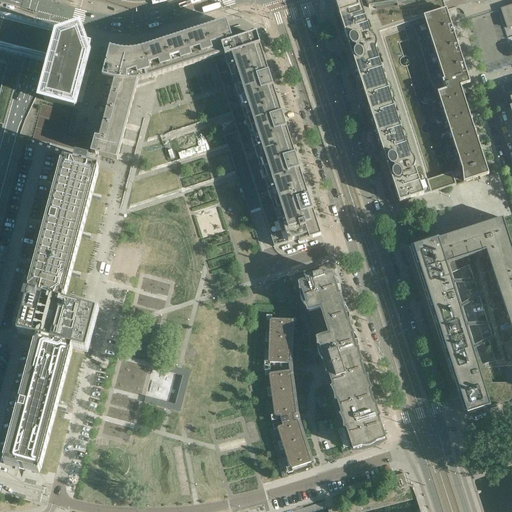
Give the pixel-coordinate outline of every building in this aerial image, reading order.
[(470,83),(467,74),(447,10),(445,6),(443,0),(351,0),(335,3),(399,203),(489,174),(460,86),(470,83)] [(511,5),(501,9),(507,29),(511,27),(511,5)] [(312,208),(304,181),(290,140),(277,98),(264,57),(255,29),(250,16),(232,22),(227,23),(227,22),(171,40),(143,49),(140,50),(136,51),(132,51),(130,51),(126,51),(122,51),(118,50),(116,50),(112,49),(110,48),(88,132),(83,151),(117,160),(125,129),(128,130),(139,80),(181,67),(214,57),(226,92),(232,111),(234,120),(238,130),(251,173),(274,247),(298,239),(299,243),(316,237),(321,236),(320,232),(312,208)] [(13,41),(17,25),(0,20),(0,48),(9,51),(12,41),(13,41)] [(78,94),(92,44),(81,41),(79,34),(68,38),(56,34),(40,30),(30,28),(17,25),(13,41),(12,41),(9,51),(32,57),(55,63),(52,72),(44,101),(74,109),(77,99),(80,99),(81,95),(78,94)] [(90,336),(97,311),(68,303),(69,298),(64,297),(71,272),(81,234),(88,207),(91,195),(99,168),(79,163),(66,159),(32,294),(23,334),(37,338),(4,464),(39,473),(57,407),(72,347),(86,351),(90,336)] [(511,399),(511,247),(503,218),(413,247),(467,414),(511,399)] [(122,249),(121,280),(129,280),(130,250),(122,249)] [(377,414),(356,349),(351,336),(353,334),(352,333),(351,331),(350,329),(350,328),(350,327),(349,326),(349,324),(349,323),(349,321),(349,320),(349,318),(349,317),(349,315),(349,314),(348,313),(347,311),(346,309),(344,306),(343,305),(342,303),(342,302),(341,301),(341,300),(341,299),(341,298),(340,297),(340,295),(341,293),(341,292),(341,290),(340,289),(340,288),(340,286),(339,286),(338,284),(338,282),(337,281),(336,280),(334,277),(333,274),(332,274),(331,274),(328,275),(324,268),(316,272),(304,276),(306,282),(300,284),(345,424),(344,424),(345,427),(351,446),(353,450),(360,449),(366,448),(369,447),(371,446),(374,445),(378,444),(382,441),(383,441),(385,439),(377,414)] [(290,364),(291,320),(271,319),(270,321),(268,361),(270,363),(290,364)] [(144,402),(144,403),(166,409),(171,410),(180,412),(191,372),(181,369),(176,368),(163,364),(163,365),(161,370),(183,376),(175,404),(146,397),(144,402)] [(290,371),(286,371),(270,373),(269,375),(274,415),(276,417),(280,416),(282,426),(278,427),(277,429),(290,468),(292,469),(311,463),(297,421),(294,422),(293,415),(296,414),(290,371)] [(351,446),(345,427),(338,430),(344,448),(351,446)] [(403,475),(397,477),(400,486),(401,486),(406,484),(403,475)]
